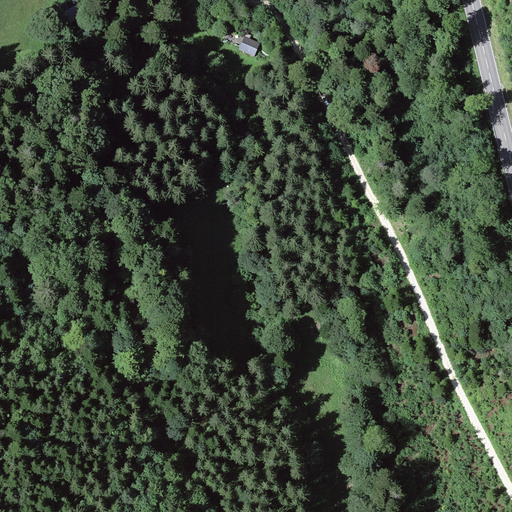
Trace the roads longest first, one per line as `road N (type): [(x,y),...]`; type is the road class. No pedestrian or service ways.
road 1 (track): [(246,0),(289,33),(511,491)]
road 2 (track): [(217,511),(117,373),(0,241)]
road 3 (secondary): [(471,0),(511,164)]
